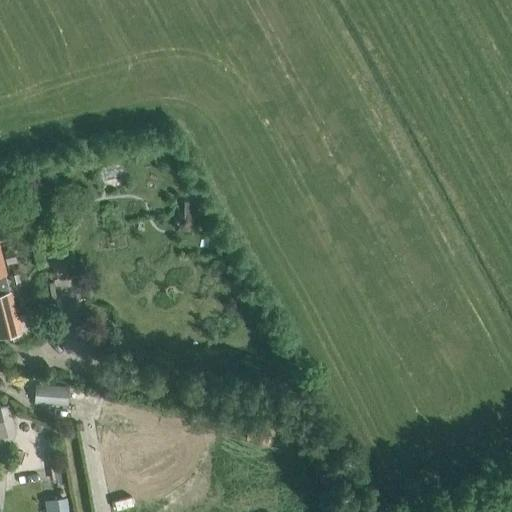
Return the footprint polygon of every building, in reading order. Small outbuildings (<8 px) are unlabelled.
[(116,164),(103,170),(112,189),(125,183),(116,164)] [(0,274),(7,273),(3,254),(9,253),(5,239),(0,239),(0,274)] [(0,293),(0,337),(22,331),(21,330),(14,302),(11,290),(10,291),(0,293)] [(39,385),(37,403),(66,404),(67,387),(39,385)] [(48,511),(74,511),(71,495),(46,500),(48,511)]
